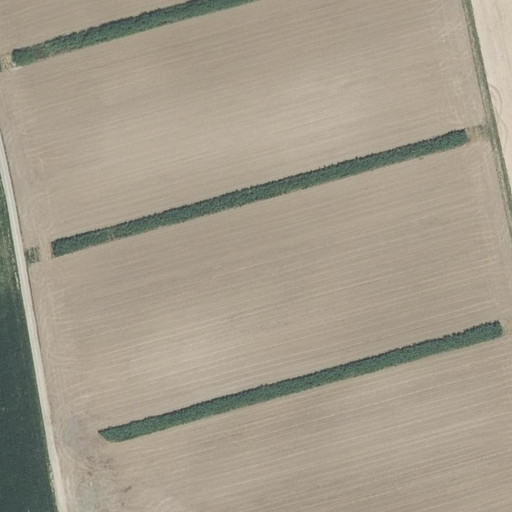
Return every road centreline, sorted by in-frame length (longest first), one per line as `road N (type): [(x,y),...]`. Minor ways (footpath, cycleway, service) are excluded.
road 1 (track): [(0,152),(63,511)]
road 2 (track): [(511,229),(463,0)]
